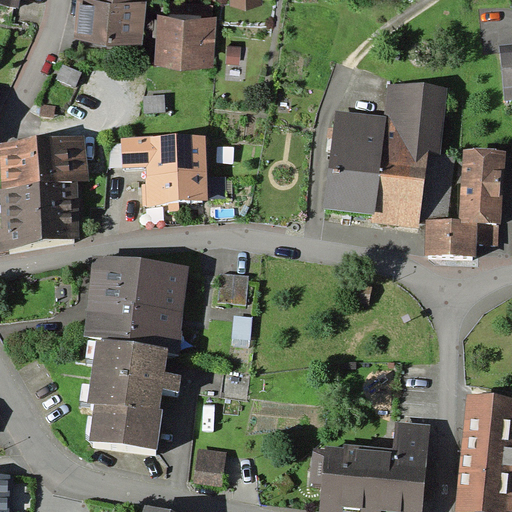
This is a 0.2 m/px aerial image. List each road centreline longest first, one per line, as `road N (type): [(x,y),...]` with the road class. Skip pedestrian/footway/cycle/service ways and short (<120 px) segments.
road 1 (residential): [(0,266),(222,236),(404,269),(451,303)]
road 2 (residential): [(0,377),(45,455),(67,473),(263,511)]
road 3 (residential): [(451,303),(440,511)]
road 4 (residential): [(0,135),(61,0)]
